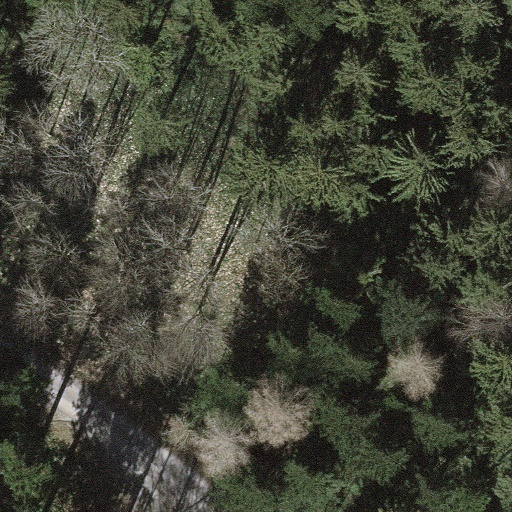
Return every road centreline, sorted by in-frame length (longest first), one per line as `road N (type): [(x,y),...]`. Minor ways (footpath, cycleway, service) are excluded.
road 1 (track): [(224,511),(116,426)]
road 2 (track): [(116,426),(0,356)]
